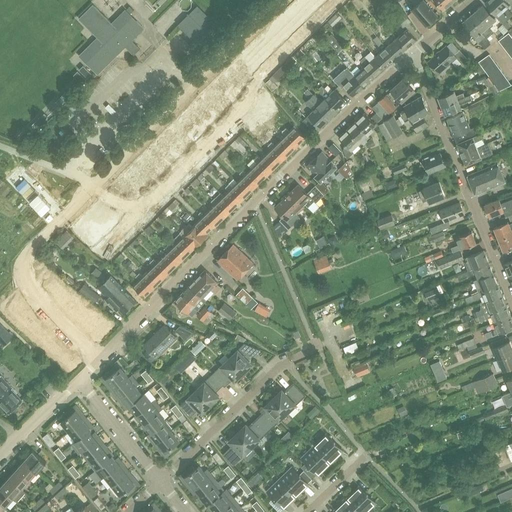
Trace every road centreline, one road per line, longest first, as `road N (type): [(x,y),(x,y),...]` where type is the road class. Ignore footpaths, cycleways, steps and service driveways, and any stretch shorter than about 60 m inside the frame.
road 1 (residential): [(79,379),(413,52)]
road 2 (residential): [(92,188),(280,0)]
road 3 (residential): [(413,52),(511,298)]
road 4 (residential): [(160,481),(281,365),(314,345)]
road 5 (track): [(63,217),(27,254),(23,271),(37,302),(97,360)]
road 6 (residential): [(79,379),(160,481)]
